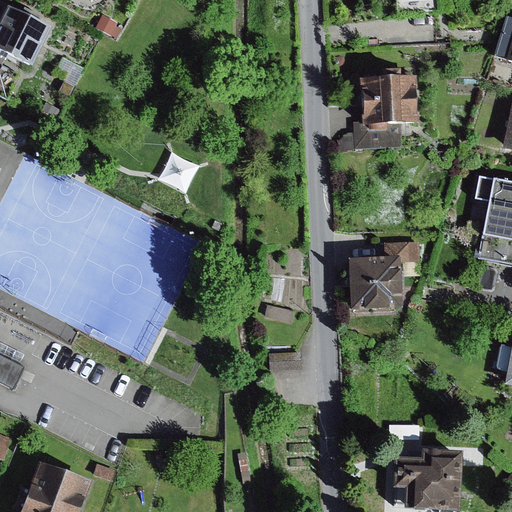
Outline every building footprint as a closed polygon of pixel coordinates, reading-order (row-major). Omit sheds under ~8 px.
[(52,28),(7,6),(0,19),(0,51),(8,55),(32,67),(52,28)] [(511,19),(504,17),(493,56),(511,61),(511,19)] [(8,55),(0,51),(0,97),(8,102),(22,76),(2,66),(8,55)] [(382,77),(360,79),(361,122),(353,123),(354,150),(402,149),(401,124),(418,124),(415,76),(401,76),(401,70),(381,71),(382,77)] [(511,101),(511,102),(501,149),(511,151),(511,101)] [(511,182),(479,177),(475,200),(489,203),(477,259),(511,265),(511,182)] [(385,258),(348,259),(350,312),(402,310),(400,260),(420,260),(419,243),(384,244),(385,258)] [(300,353),(268,355),(269,373),(302,371),(300,353)] [(25,368),(0,355),(0,383),(14,391),(25,368)] [(403,508),(403,510),(447,511),(460,511),(463,452),(422,450),(422,459),(394,458),(392,489),(394,489),(394,509),(403,508)] [(80,511),(91,482),(38,463),(20,511),(80,511)]
